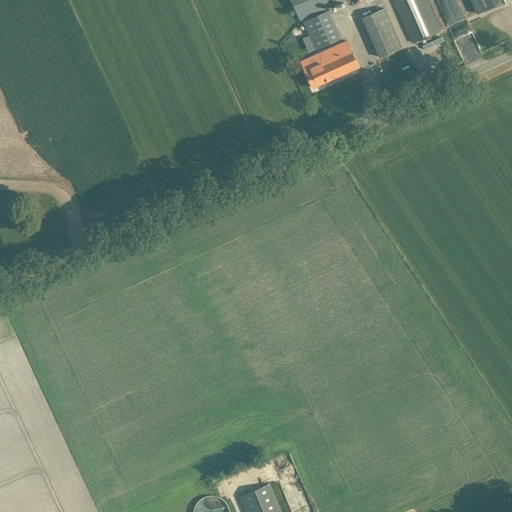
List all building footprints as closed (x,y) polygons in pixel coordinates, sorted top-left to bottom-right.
[(291,0),(300,20),(346,0),(291,0)] [(394,0),(413,42),(440,30),(426,0),(394,0)] [(509,0),(473,0),(479,13),(509,0)] [(363,18),(380,57),(402,47),(385,8),(363,18)] [(304,21),(316,49),(341,38),(329,10),(304,21)] [(301,61),(312,87),(359,66),(347,41),(301,61)] [(239,496),(246,511),(281,511),(270,483),(239,496)] [(222,511),(221,497),(205,498),(206,511),(222,511)]
